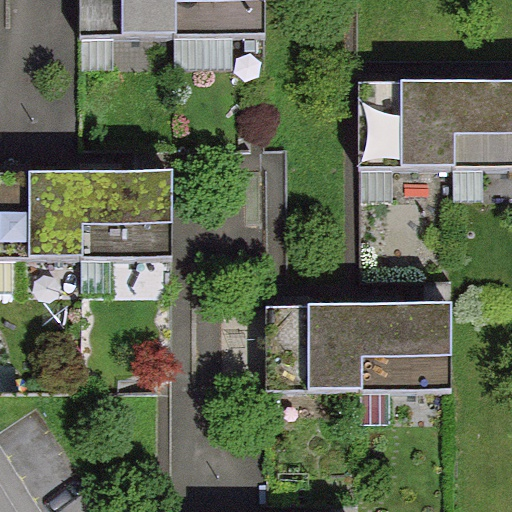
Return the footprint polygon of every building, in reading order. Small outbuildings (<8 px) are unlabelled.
[(173,0),(83,0),(84,35),(174,34),(173,0)] [(262,0),(173,0),(174,34),(263,32),(262,0)] [(511,80),(450,81),(451,166),(511,165),(511,80)] [(450,81),(360,82),(361,167),(451,166),(450,81)] [(79,172),(0,172),(0,256),(79,256),(79,172)] [(170,172),(79,172),(79,256),(171,256),(170,172)] [(450,304),(358,305),(359,389),(451,389),(450,304)] [(358,305),(267,305),(268,390),(359,389),(358,305)]
